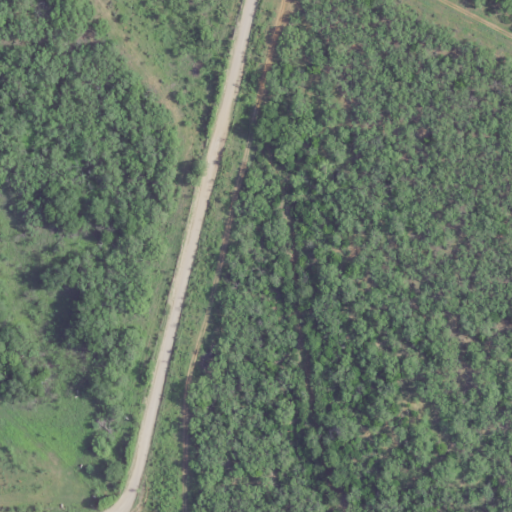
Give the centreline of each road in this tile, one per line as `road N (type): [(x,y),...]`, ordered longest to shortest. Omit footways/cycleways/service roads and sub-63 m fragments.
road 1 (residential): [(115,511),(128,497),(252,0)]
road 2 (track): [(185,511),(185,397),(251,138),(219,129)]
